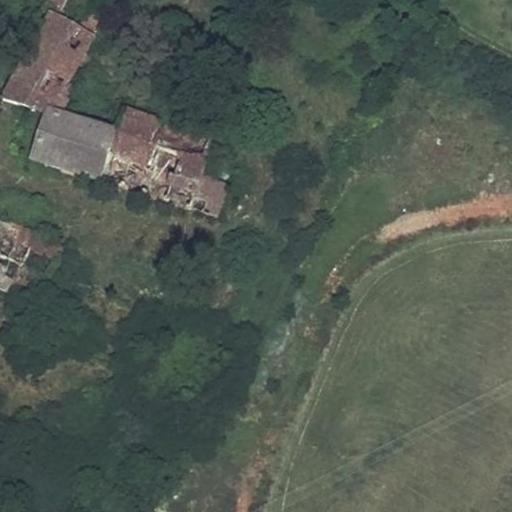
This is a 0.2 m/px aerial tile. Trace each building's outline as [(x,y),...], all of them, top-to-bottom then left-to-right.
[(157,149),(165,126),(134,114),(125,137),(67,113),(76,97),(65,92),(114,0),(51,0),(45,10),(55,15),(14,90),(53,110),(41,156),(110,184),(119,161),(140,169),(148,148),(157,149)] [(193,216),(211,172),(222,148),(170,127),(162,152),(157,149),(141,196),(193,216)] [(119,161),(110,184),(141,196),(157,149),(148,148),(140,169),(119,161)] [(239,183),(211,172),(193,216),(220,227),(239,183)] [(67,251),(0,215),(0,283),(39,303),(67,251)]
